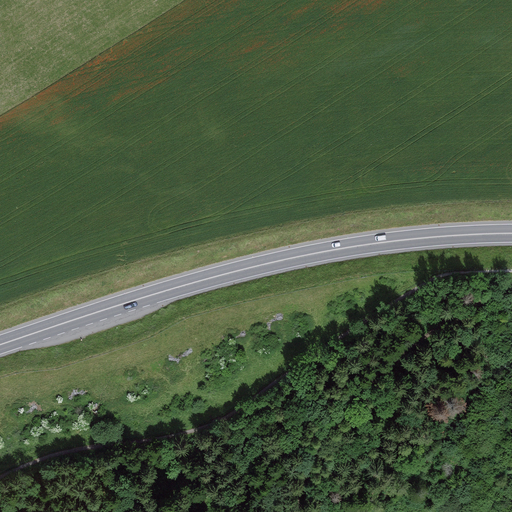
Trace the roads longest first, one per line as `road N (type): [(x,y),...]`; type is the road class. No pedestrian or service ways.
road 1 (track): [(511,279),(443,288),(210,429),(0,480)]
road 2 (trunk): [(0,344),(321,251),(511,233)]
